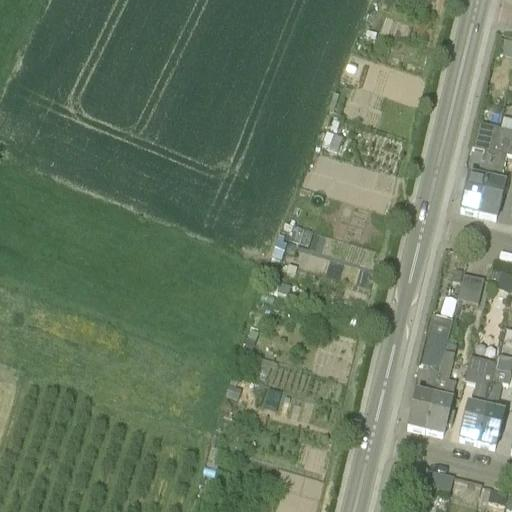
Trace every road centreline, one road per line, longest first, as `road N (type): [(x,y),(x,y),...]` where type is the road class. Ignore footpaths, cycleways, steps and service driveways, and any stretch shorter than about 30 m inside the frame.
road 1 (secondary): [(419,228),(472,9)]
road 2 (secondary): [(366,445),(419,228)]
road 3 (residential): [(511,480),(366,445)]
